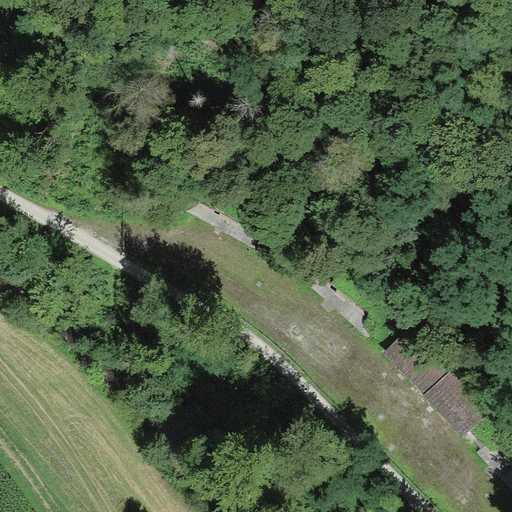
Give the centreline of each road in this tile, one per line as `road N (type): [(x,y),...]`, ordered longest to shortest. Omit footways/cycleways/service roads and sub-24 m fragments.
road 1 (track): [(426,511),(203,284),(23,201)]
road 2 (track): [(0,375),(101,511)]
